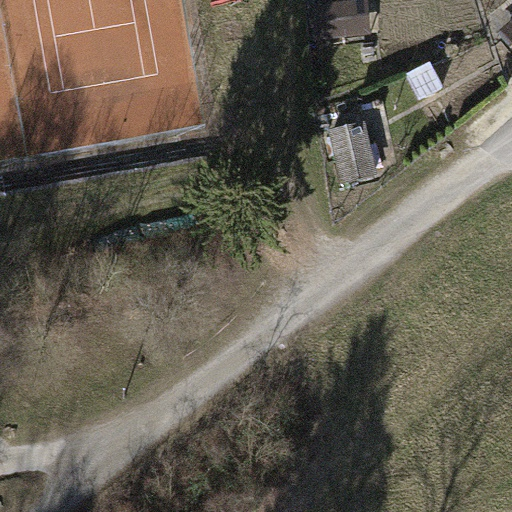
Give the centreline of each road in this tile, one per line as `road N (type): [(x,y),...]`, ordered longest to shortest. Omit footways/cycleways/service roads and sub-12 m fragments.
road 1 (track): [(324,293),(49,511)]
road 2 (residential): [(511,140),(324,293)]
